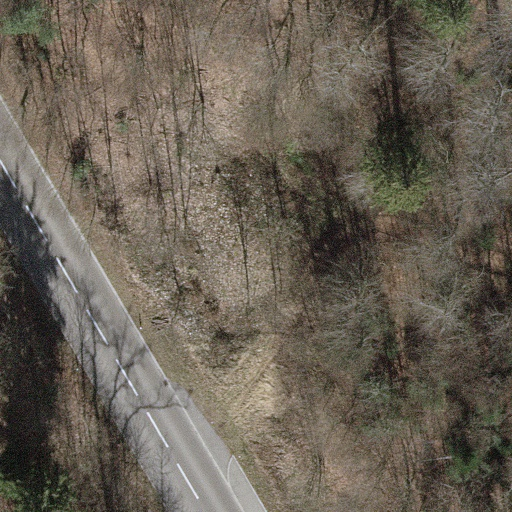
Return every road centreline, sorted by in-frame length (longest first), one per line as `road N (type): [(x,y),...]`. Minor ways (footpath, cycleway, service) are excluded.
road 1 (track): [(511,231),(369,216),(198,416),(162,435)]
road 2 (tertiary): [(207,511),(0,157)]
